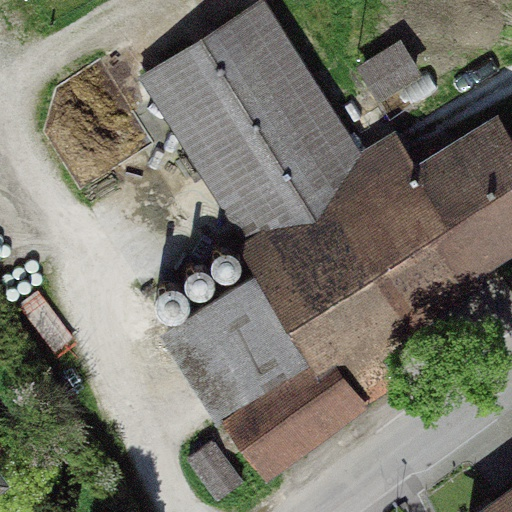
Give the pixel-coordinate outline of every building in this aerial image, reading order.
[(395,130),(363,151),(263,0),(256,0),(138,78),(249,246),(241,251),(257,275),(162,338),(258,483),(367,411),(346,380),(490,285),(484,274),(511,255),(511,139),(496,115),(419,165),(395,130)] [(395,47),(360,68),(376,94),(411,73),(395,47)] [(229,284),(233,283),(237,280),(240,276),(241,272),(241,268),(239,263),(237,260),(233,257),(228,256),(224,256),(219,258),(215,261),(213,266),(212,271),(213,275),(216,279),(220,283),(224,284),(229,284)] [(209,299),(213,295),(215,291),(216,286),(215,281),(213,277),(209,274),(205,272),(200,271),(195,272),(191,274),(187,278),(185,283),(185,289),(187,294),(190,298),(195,301),(200,302),(205,301),(209,299)] [(161,320),(166,323),(171,324),(176,324),(181,322),(185,319),(188,314),(189,309),(189,304),(187,299),(183,295),(178,292),(173,291),(167,292),(162,295),(158,299),(157,305),(157,311),(158,316),(161,320)] [(207,442),(184,459),(214,499),(237,483),(207,442)]
